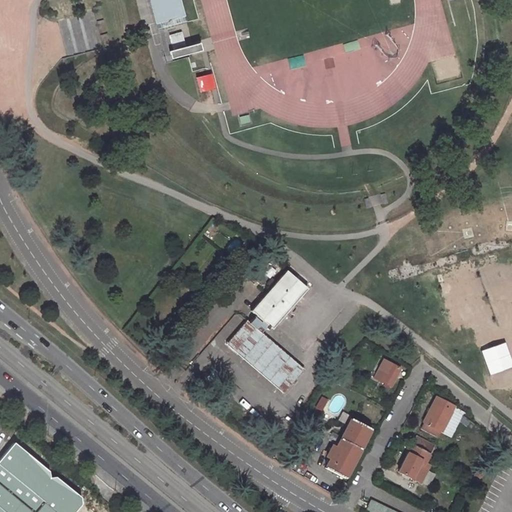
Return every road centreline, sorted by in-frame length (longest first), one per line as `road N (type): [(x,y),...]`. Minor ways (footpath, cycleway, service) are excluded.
road 1 (primary): [(234,511),(0,310)]
road 2 (primary): [(0,374),(167,511)]
